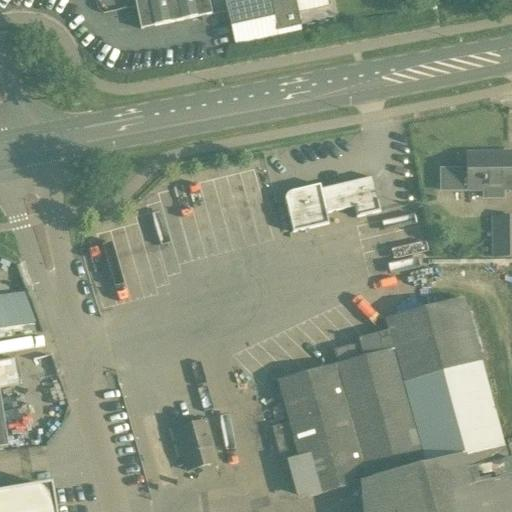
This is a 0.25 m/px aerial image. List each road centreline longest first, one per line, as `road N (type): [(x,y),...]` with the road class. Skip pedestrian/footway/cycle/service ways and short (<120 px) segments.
road 1 (secondary): [(511,41),(34,131)]
road 2 (secondary): [(43,157),(511,66)]
road 3 (unclassified): [(114,511),(68,328)]
road 4 (unclassified): [(0,165),(36,269),(68,328)]
road 5 (unclassified): [(68,328),(43,157)]
